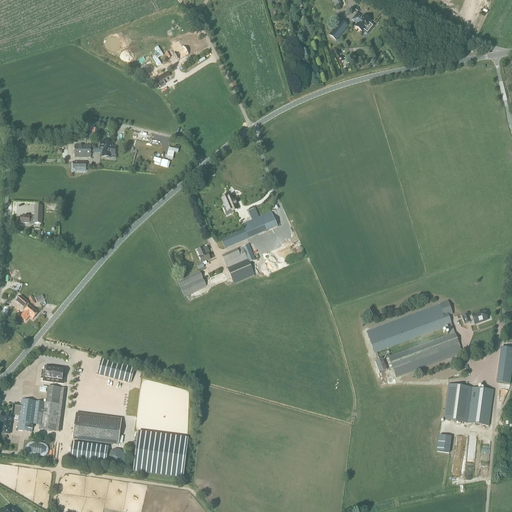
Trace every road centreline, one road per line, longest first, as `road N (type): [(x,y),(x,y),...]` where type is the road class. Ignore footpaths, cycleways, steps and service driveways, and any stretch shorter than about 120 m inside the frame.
road 1 (unclassified): [(0,378),(117,243),(252,125),(340,85),(459,59)]
road 2 (track): [(486,511),(503,315)]
road 3 (unclassified): [(0,301),(7,166),(0,131)]
road 4 (track): [(252,125),(181,0)]
